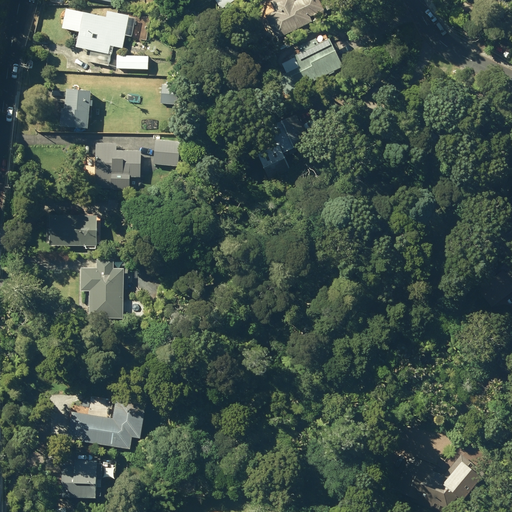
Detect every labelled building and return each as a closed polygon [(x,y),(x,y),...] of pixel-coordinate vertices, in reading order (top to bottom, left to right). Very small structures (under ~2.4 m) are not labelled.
[(217,0),(224,10),(238,0),(217,0)] [(327,12),(320,0),(301,0),(297,2),(296,0),(276,0),(272,2),(277,12),(268,16),(279,40),(315,23),(312,18),(324,13),(327,12)] [(320,0),(327,12),(324,13),(326,18),(339,11),(333,0),(320,0)] [(484,0),(492,9),(501,0),(484,0)] [(111,56),(113,47),(124,50),(131,17),(109,12),(107,18),(68,10),(64,30),(81,33),(77,48),(111,56)] [(183,14),(187,22),(194,19),(190,10),(183,14)] [(283,78),(291,95),(346,69),(332,40),(322,45),(319,40),(302,49),(304,54),(297,57),(303,69),(283,78)] [(119,69),(150,70),(150,57),(119,56),(119,69)] [(182,106),(183,86),(163,85),(162,105),(182,106)] [(95,108),(95,102),(93,102),(94,92),(68,91),(67,108),(64,108),(62,129),(91,131),(92,108),(95,108)] [(299,118),(271,131),(280,148),(260,158),(272,182),(319,159),(299,118)] [(155,165),(180,168),(183,143),(158,140),(155,165)] [(113,190),(131,190),(131,177),(142,177),(143,151),(119,150),(119,144),(98,143),(96,186),(113,186),(113,190)] [(52,217),(51,247),(100,248),(100,217),(52,217)] [(129,291),(131,261),(99,260),(99,270),(83,270),(83,292),(92,293),(91,319),(125,320),(126,291),(129,291)] [(485,295),(494,307),(511,293),(511,280),(508,276),(485,295)] [(151,293),(159,297),(162,292),(154,288),(151,293)] [(143,442),(149,402),(118,397),(114,421),(74,413),(69,441),(133,452),(135,441),(143,442)] [(69,433),(71,409),(56,408),(54,433),(69,433)] [(396,495),(434,511),(457,511),(488,476),(463,457),(446,478),(435,473),(437,468),(412,458),(396,495)] [(64,500),(98,502),(100,465),(65,464),(64,500)]
